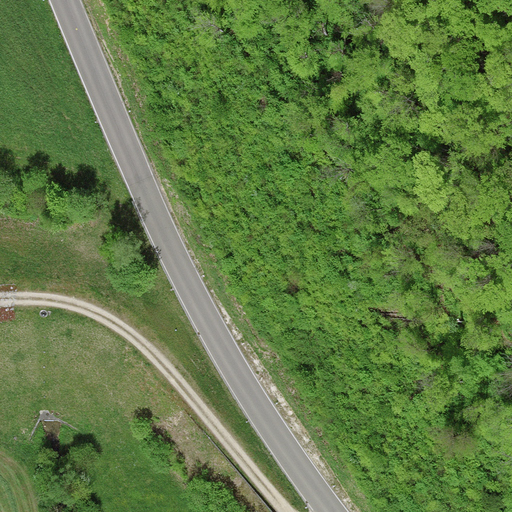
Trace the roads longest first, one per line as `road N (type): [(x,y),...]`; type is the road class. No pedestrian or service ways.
road 1 (tertiary): [(67,0),(107,104),(192,278),(332,511)]
road 2 (track): [(0,298),(57,301),(113,320),(291,511)]
